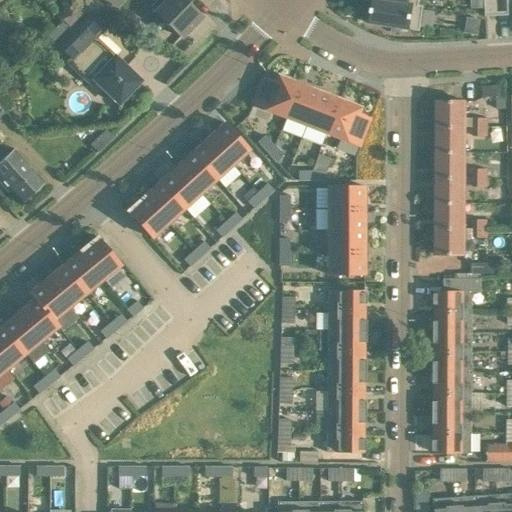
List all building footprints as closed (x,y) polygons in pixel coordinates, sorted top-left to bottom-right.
[(96,40),(118,17),(92,0),(86,0),(33,50),(43,59),(57,45),(71,59),(68,62),(90,84),(94,80),(118,103),(139,81),(114,57),(96,40)] [(200,17),(187,4),(190,0),(156,0),(150,7),(181,37),(200,17)] [(393,0),(372,0),(369,22),(410,28),(414,3),(409,2),(393,0)] [(497,16),(495,0),(484,0),(485,16),(497,16)] [(508,15),(507,0),(495,0),(497,16),(508,15)] [(505,39),(504,24),(456,25),(456,40),(505,39)] [(285,118),(298,84),(282,78),(280,84),(263,77),(252,105),(285,118)] [(305,125),(318,92),(298,84),(285,118),(305,125)] [(504,86),(481,87),(481,97),(496,97),(497,108),(505,108),(504,96),(504,86)] [(305,125),(325,133),(339,100),(318,92),(305,125)] [(325,133),(359,146),(370,118),(352,112),(354,106),(339,100),(325,133)] [(437,101),(437,127),(463,127),(463,128),(473,128),(473,127),(487,127),(487,118),(463,118),(463,101),(437,101)] [(207,138),(231,165),(248,150),(224,123),(207,138)] [(463,127),(437,127),(437,152),(463,152),(463,128),(463,127)] [(487,136),(487,127),(473,127),(473,128),(473,136),(487,136)] [(273,145),(265,135),(257,142),(266,151),(273,145)] [(191,153),(215,179),(231,165),(207,138),(191,153)] [(0,180),(20,202),(43,182),(14,150),(9,154),(0,144),(0,180)] [(273,145),(266,151),(275,161),(282,154),(273,145)] [(437,152),(437,178),(463,178),(463,152),(437,152)] [(175,167),(200,194),(215,179),(191,153),(175,167)] [(184,208),(200,194),(175,167),(159,182),(184,208)] [(487,178),(487,169),(472,169),(472,178),(487,178)] [(299,180),(312,180),(312,170),(299,170),(299,180)] [(312,180),(325,180),(325,170),(312,170),(312,180)] [(437,178),(437,203),(463,203),(463,178),(437,178)] [(487,187),(487,178),(472,178),(472,186),(487,187)] [(168,223),(184,208),(159,182),(143,196),(168,223)] [(256,192),(263,199),(272,191),(266,184),(256,192)] [(328,187),(328,209),(363,209),(363,187),(328,187)] [(247,201),(254,208),(263,199),(256,192),(247,201)] [(151,238),(168,223),(143,196),(127,211),(151,238)] [(289,196),(279,196),(279,209),(289,209),(289,196)] [(437,203),(437,229),(463,229),(463,203),(437,203)] [(289,209),(279,209),(279,222),(289,222),(289,209)] [(328,209),(328,230),(363,230),(363,209),(328,209)] [(224,221),(231,228),(241,220),(234,213),(224,221)] [(472,220),(472,229),(487,229),(487,220),(472,220)] [(215,230),(222,237),(231,228),(224,221),(215,230)] [(463,229),(437,229),(437,254),(463,254),(463,229)] [(487,229),(472,229),(472,237),(486,237),(487,229)] [(328,230),(328,252),(363,252),(363,230),(328,230)] [(79,251),(102,279),(120,265),(97,237),(79,251)] [(289,239),(279,239),(279,252),(289,252),(289,239)] [(193,250),(199,257),(208,249),(202,242),(193,250)] [(183,259),(189,266),(199,257),(193,250),(183,259)] [(63,265),(85,292),(102,279),(79,251),(63,265)] [(289,252),(279,252),(279,265),(289,265),(289,252)] [(328,252),(328,275),(363,275),(363,252),(328,252)] [(471,263),(471,274),(493,273),(492,263),(471,263)] [(46,279),(68,306),(85,292),(63,265),(46,279)] [(46,279),(29,293),(34,299),(52,320),(68,306),(46,279)] [(436,291),(436,311),(472,311),(472,292),(481,292),(481,279),(454,279),(454,291),(436,291)] [(327,290),(327,311),(363,311),(363,291),(327,290)] [(280,298),(280,309),(293,309),(293,298),(280,298)] [(52,320),(34,299),(17,313),(40,340),(57,325),(52,320)] [(136,300),(126,308),(132,316),(142,308),(136,300)] [(293,309),(280,309),(279,322),(292,322),(293,309)] [(327,311),(327,331),(363,331),(363,311),(327,311)] [(436,311),(436,331),(472,331),(472,311),(436,311)] [(1,326),(23,353),(40,340),(17,313),(1,326)] [(120,314),(110,322),(116,330),(126,322),(120,314)] [(110,322),(100,330),(106,338),(116,330),(110,322)] [(0,326),(0,359),(6,367),(23,353),(1,326),(0,326)] [(327,331),(327,351),(363,351),(363,331),(327,331)] [(436,331),(436,351),(472,352),(472,331),(436,331)] [(279,337),(279,351),(291,351),(292,338),(279,337)] [(86,342),(76,350),(82,357),(92,349),(86,342)] [(76,350),(66,358),(72,365),(82,357),(76,350)] [(291,351),(279,351),(279,361),(291,362),(291,351)] [(327,351),(326,371),(363,371),(363,351),(327,351)] [(436,351),(436,372),(472,372),(472,352),(436,351)] [(52,369),(43,377),(49,385),(59,377),(52,369)] [(326,371),(326,391),(362,392),(363,371),(326,371)] [(436,372),(435,392),(471,392),(472,372),(436,372)] [(43,377),(33,385),(39,393),(49,385),(43,377)] [(279,378),(278,391),(291,391),(291,379),(279,378)] [(291,391),(278,391),(278,402),(290,403),(291,391)] [(326,391),(326,412),(362,412),(362,392),(326,391)] [(435,392),(435,412),(471,412),(471,392),(435,392)] [(12,402),(2,411),(8,418),(18,410),(12,402)] [(2,411),(0,412),(0,424),(8,418),(2,411)] [(326,412),(326,432),(362,432),(362,412),(326,412)] [(435,412),(435,433),(471,433),(471,412),(435,412)] [(277,420),(277,431),(289,431),(290,420),(277,420)] [(289,431),(277,431),(276,443),(289,444),(289,431)] [(362,432),(326,432),(326,452),(362,452),(362,432)] [(511,432),(506,433),(506,444),(487,444),(487,461),(511,460),(511,432)] [(471,433),(435,433),(435,453),(471,453),(471,433)] [(298,461),(316,462),(316,452),(298,452),(298,461)] [(5,476),(18,476),(18,467),(5,467),(5,476)] [(36,476),(49,476),(49,467),(36,467),(36,476)] [(50,476),(63,476),(63,467),(50,467),(50,476)] [(118,477),(131,477),(131,467),(118,467),(118,477)] [(131,477),(144,477),(144,468),(131,467),(131,477)] [(174,477),(174,468),(161,468),(161,477),(174,477)] [(187,477),(187,468),(174,468),(174,477),(187,477)] [(205,477),(218,477),(218,468),(205,468),(205,477)] [(218,477),(230,477),(230,468),(218,468),(218,477)] [(255,477),(268,477),(268,468),(256,468),(255,477)] [(272,481),(297,481),(297,468),(272,468),(272,481)] [(297,468),(297,481),(310,481),(310,468),(297,468)] [(327,481),(340,481),(340,468),(328,468),(327,481)] [(340,468),(340,481),(351,481),(351,468),(340,468)] [(454,481),(454,468),(441,468),(442,481),(454,481)] [(465,469),(454,468),(454,481),(465,481),(465,469)] [(497,481),(497,468),(483,468),(483,481),(497,481)] [(511,468),(497,468),(497,481),(511,480),(511,468)] [(511,511),(511,493),(497,495),(498,511),(511,511)] [(498,511),(497,495),(476,496),(476,511),(498,511)] [(476,511),(476,496),(454,498),(455,511),(476,511)] [(455,511),(454,498),(433,499),(433,511),(455,511)] [(361,511),(362,501),(340,502),(340,511),(361,511)] [(297,511),(298,502),(276,502),(276,511),(297,511)] [(319,511),(319,502),(298,502),(297,511),(319,511)] [(340,511),(340,502),(319,502),(319,511),(340,511)]
